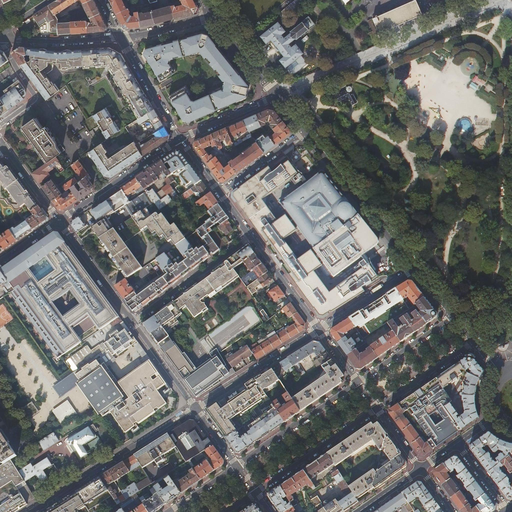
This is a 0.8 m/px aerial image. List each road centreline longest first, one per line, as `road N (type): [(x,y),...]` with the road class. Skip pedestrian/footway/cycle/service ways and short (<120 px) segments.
road 1 (residential): [(29,511),(194,407)]
road 2 (secondary): [(306,130),(416,268)]
road 3 (residential): [(358,380),(235,465)]
road 4 (residential): [(59,221),(181,138)]
road 5 (residential): [(256,492),(377,408)]
road 6 (residential): [(194,407),(319,330)]
road 7 (residential): [(132,322),(249,234)]
road 8 (residential): [(59,221),(132,322)]
